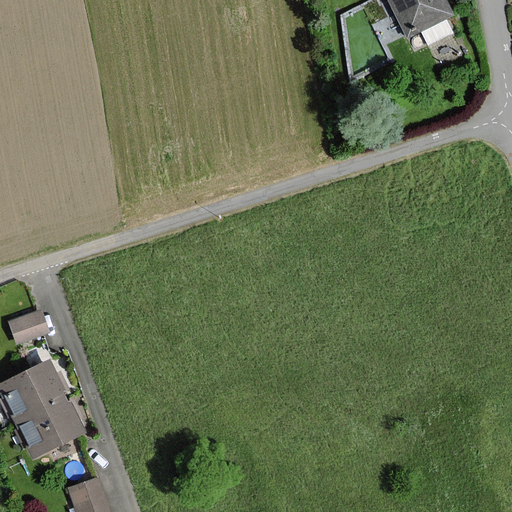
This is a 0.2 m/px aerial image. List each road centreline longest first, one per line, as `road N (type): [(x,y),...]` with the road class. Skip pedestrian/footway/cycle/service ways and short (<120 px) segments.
road 1 (residential): [(44,263),(511,113)]
road 2 (residential): [(44,263),(132,511)]
road 3 (unknown): [(136,233),(95,0)]
